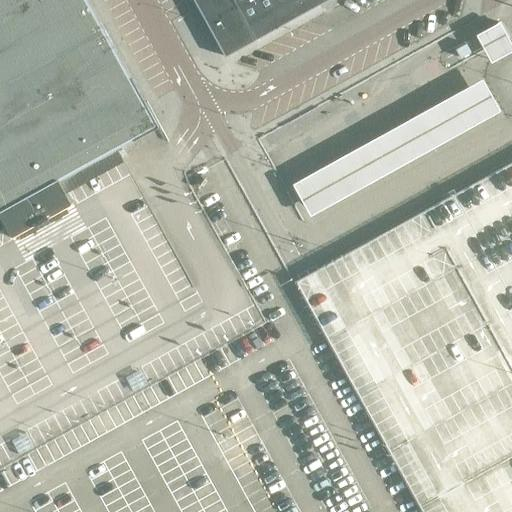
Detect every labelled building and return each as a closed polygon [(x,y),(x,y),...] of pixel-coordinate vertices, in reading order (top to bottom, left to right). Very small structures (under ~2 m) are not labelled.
[(0,0),(0,214),(33,196),(158,127),(91,0),(0,0)] [(194,0),(226,57),(329,0),(194,0)] [(511,58),(511,34),(505,21),(478,35),(496,68),(511,58)] [(314,217),(502,113),(485,83),(297,187),(314,217)] [(511,511),(511,165),(315,276),(303,283),(431,511),(511,511)] [(219,441),(232,465),(264,449),(252,424),(219,441)]
